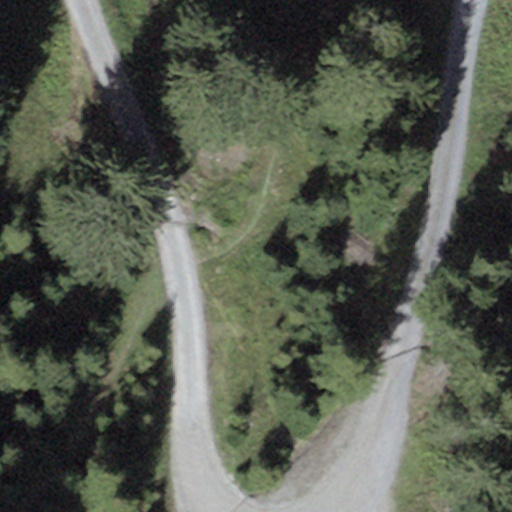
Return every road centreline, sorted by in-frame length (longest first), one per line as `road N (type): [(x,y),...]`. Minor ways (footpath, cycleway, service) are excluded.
road 1 (track): [(370,511),(480,0)]
road 2 (track): [(160,188),(189,352),(184,447),(216,511)]
road 3 (track): [(95,0),(160,188)]
